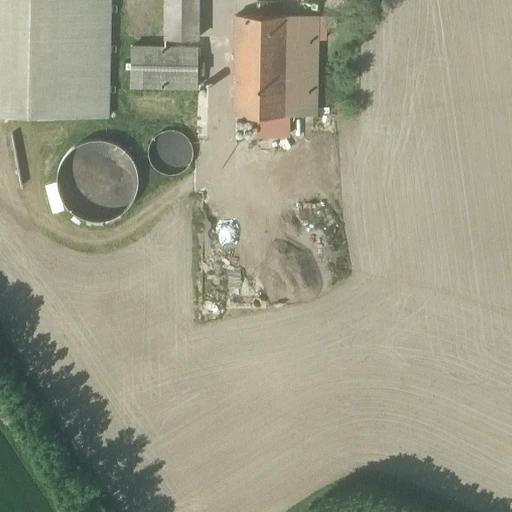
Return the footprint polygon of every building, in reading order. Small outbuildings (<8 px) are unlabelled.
[(0,0),(0,121),(110,125),(111,0),(0,0)] [(190,0),(157,0),(157,42),(132,42),(131,82),(189,83),(190,0)] [(313,18),(233,17),(232,120),(253,121),(253,138),(281,138),(281,118),(311,119),(313,18)] [(178,135),(175,133),(168,131),(162,131),(156,134),(149,141),(147,148),(149,158),(152,163),(160,169),(167,170),(174,168),(180,165),(183,161),(185,154),(186,146),(183,140),(178,135)] [(102,139),(88,136),(73,139),(61,146),(55,152),(48,164),(46,172),(47,186),(52,200),(57,206),(69,215),(87,220),(101,217),(116,209),(124,197),(128,186),(128,171),(123,157),(114,146),(102,139)]
